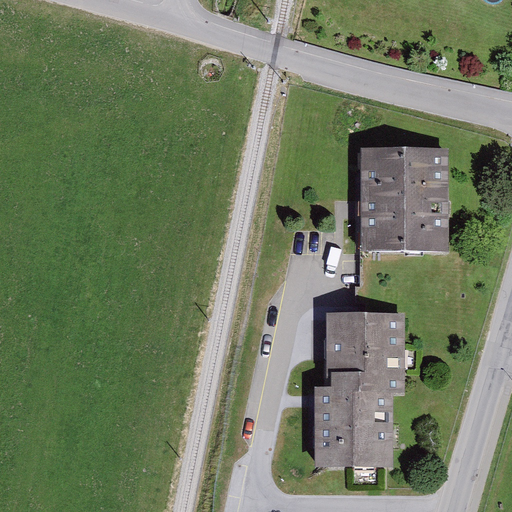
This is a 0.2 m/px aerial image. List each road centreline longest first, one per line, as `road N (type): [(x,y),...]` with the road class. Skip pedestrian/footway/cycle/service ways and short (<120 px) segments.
road 1 (unclassified): [(511,113),(91,0)]
road 2 (tertiary): [(462,511),(511,313)]
